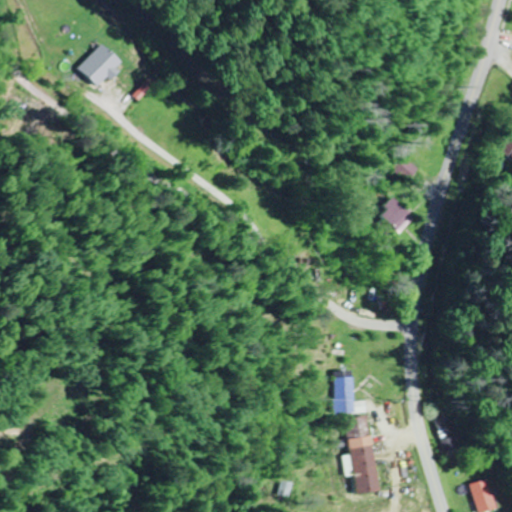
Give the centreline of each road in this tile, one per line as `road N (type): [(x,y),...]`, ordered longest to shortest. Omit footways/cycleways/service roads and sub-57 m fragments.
road 1 (residential): [(430,362),(246,210),(118,127),(3,0)]
road 2 (secondary): [(444,511),(431,405),(431,222),(497,0)]
